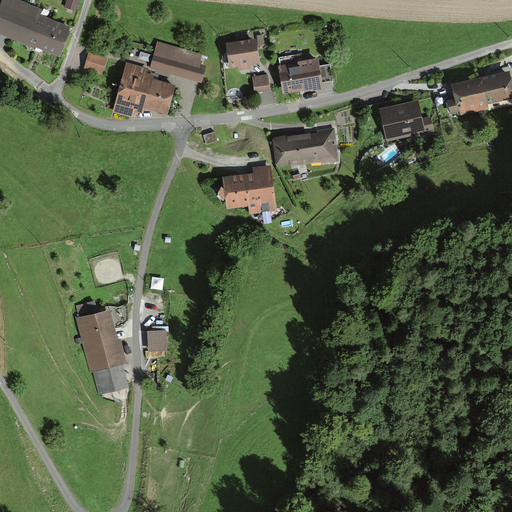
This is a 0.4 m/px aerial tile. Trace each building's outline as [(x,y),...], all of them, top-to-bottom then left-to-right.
[(35,46),(61,57),(73,27),(41,15),(44,9),(20,0),(0,0),(0,33),(34,48),(35,46)] [(67,0),(64,8),(72,11),(75,0),(67,0)] [(227,41),(230,64),(239,63),(240,68),(250,67),(249,61),(257,60),(254,37),(227,41)] [(149,69),(197,81),(202,61),(154,48),(149,69)] [(84,69),(100,75),(106,58),(89,52),(84,69)] [(277,58),(283,91),(320,85),(314,52),(277,58)] [(511,88),(505,66),(450,83),(454,95),(443,98),(446,109),(457,106),(460,116),(486,108),(488,114),(511,106),(511,88)] [(323,84),(333,84),(333,68),(323,68),(323,84)] [(133,103),(165,111),(173,83),(124,70),(113,111),(129,116),(133,103)] [(255,87),(268,86),(268,71),(254,72),(255,87)] [(378,105),(384,144),(429,137),(427,120),(416,122),(412,100),(378,105)] [(271,137),(275,169),(338,161),(334,129),(271,137)] [(223,179),(227,207),(251,204),(252,211),(272,208),(268,174),(223,179)] [(154,278),(152,289),(164,291),(165,279),(154,278)] [(102,388),(123,383),(106,306),(74,313),(88,376),(99,374),(102,388)] [(147,331),(148,352),(167,351),(166,330),(147,331)]
